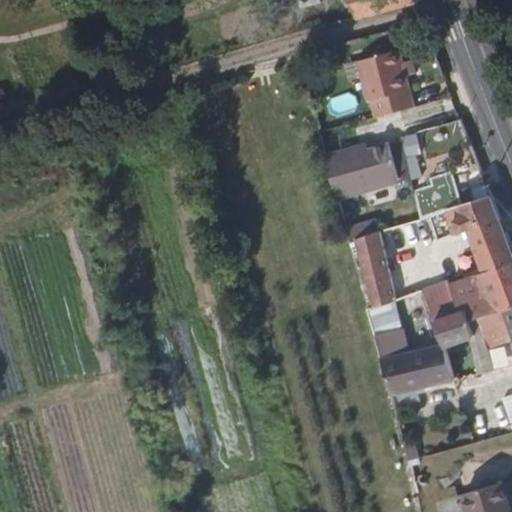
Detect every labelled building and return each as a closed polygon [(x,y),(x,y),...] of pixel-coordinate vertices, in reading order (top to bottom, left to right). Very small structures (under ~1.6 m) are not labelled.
[(316,14),(309,0),(275,0),(286,28),(316,14)] [(335,0),(340,12),(349,36),(410,18),(403,0),(351,0),(350,1),(349,0),(335,0)] [(411,91),(398,48),(356,61),(358,72),(365,102),(371,101),(374,116),(408,105),(405,93),(411,91)] [(396,192),(383,155),(355,165),(351,155),(320,167),(333,214),(396,192)] [(453,209),(448,195),(428,205),(425,200),(420,202),(416,191),(409,193),(421,221),(453,209)] [(490,221),(481,199),(453,209),(421,221),(424,229),(443,223),(444,229),(458,222),(462,231),(490,221)] [(511,309),(511,273),(490,221),(462,231),(485,291),(456,304),(460,315),(464,331),(477,326),(511,309)] [(397,302),(378,237),(352,246),(370,311),(389,304),(397,302)] [(453,318),(445,286),(419,295),(431,329),(453,318)] [(406,362),(389,304),(370,311),(362,314),(388,401),(448,386),(437,352),(406,362)] [(511,309),(477,326),(481,340),(504,332),(511,353),(511,309)] [(464,331),(460,315),(453,318),(431,329),(437,352),(448,386),(460,383),(452,350),(466,345),(473,380),(487,377),(476,344),(481,340),(477,326),(464,331)] [(415,462),(409,445),(400,448),(406,464),(415,462)] [(503,511),(496,488),(459,500),(462,511),(503,511)]
